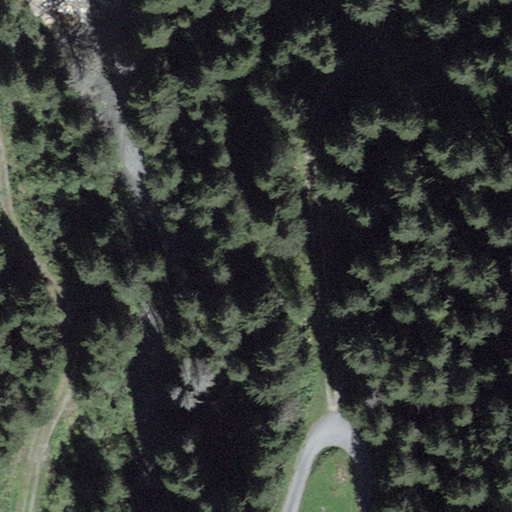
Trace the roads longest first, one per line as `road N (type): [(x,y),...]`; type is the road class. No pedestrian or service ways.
road 1 (track): [(338,436),(310,175),(314,119),(370,0)]
road 2 (unclassified): [(371,511),(364,462),(338,436),(320,441),(308,457),(291,511)]
road 3 (track): [(74,341),(68,391),(36,454),(31,511)]
